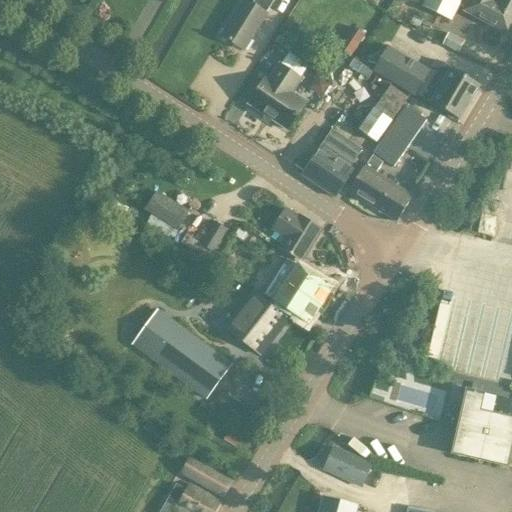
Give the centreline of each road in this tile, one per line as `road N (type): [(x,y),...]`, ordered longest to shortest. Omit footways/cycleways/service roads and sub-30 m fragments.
road 1 (tertiary): [(393,256),(13,0)]
road 2 (tertiary): [(237,511),(393,256)]
road 3 (unknown): [(309,393),(511,498)]
road 4 (tertiary): [(393,256),(511,63)]
